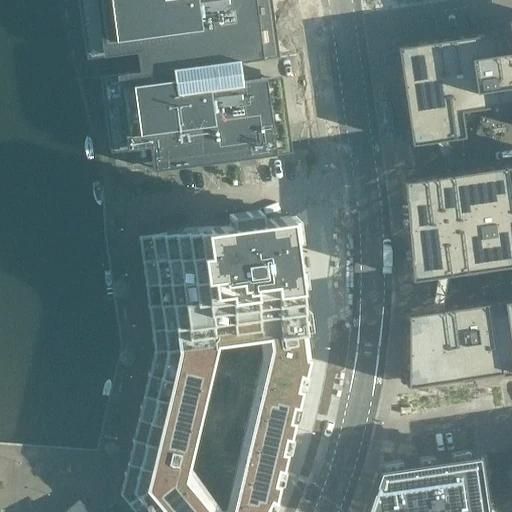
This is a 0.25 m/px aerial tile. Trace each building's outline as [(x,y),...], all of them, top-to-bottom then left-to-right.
[(269,57),(261,0),(86,0),(94,57),(136,51),(139,71),(235,57),(236,60),(269,57)] [(404,313),(407,385),(511,369),(511,19),(506,21),(507,30),(396,46),(409,143),(418,142),(423,176),(400,179),(408,278),(437,273),(442,307),(404,313)] [(280,151),(272,95),(270,76),(238,80),(238,75),(242,75),(240,65),(236,66),(236,60),(235,57),(139,71),(105,74),(116,150),(147,146),(150,165),(150,169),(280,151)] [(287,215),(137,236),(152,349),(119,493),(134,511),(266,511),(273,501),(306,356),(287,215)] [(376,468),(361,511),(486,511),(478,454),(376,468)] [(92,511),(81,498),(64,511),(92,511)]
